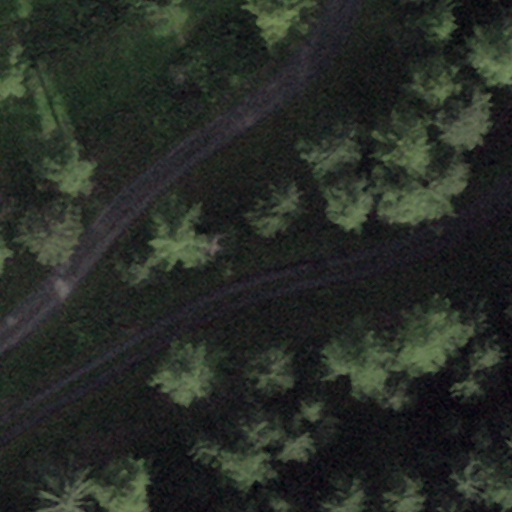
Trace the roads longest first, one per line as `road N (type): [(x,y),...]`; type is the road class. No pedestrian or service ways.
road 1 (track): [(0,434),(97,368),(511,142)]
road 2 (track): [(0,339),(192,151),(290,80),(342,0)]
